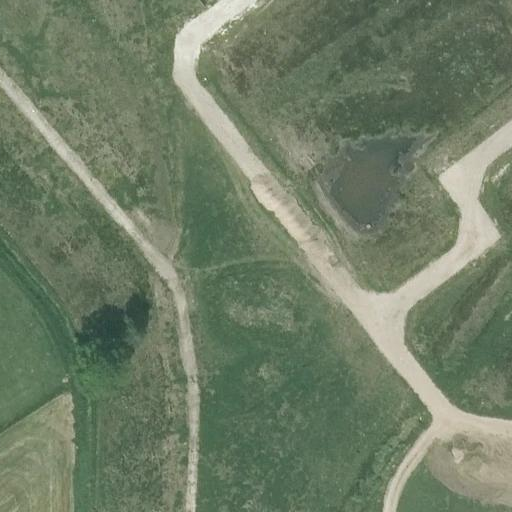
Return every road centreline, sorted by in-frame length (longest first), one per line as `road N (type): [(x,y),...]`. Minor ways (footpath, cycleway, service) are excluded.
road 1 (residential): [(242,0),(188,39),(182,76),(372,326)]
road 2 (residential): [(372,326),(486,237),(453,178),(511,133)]
road 3 (residential): [(372,326),(442,415),(458,427),(511,433)]
